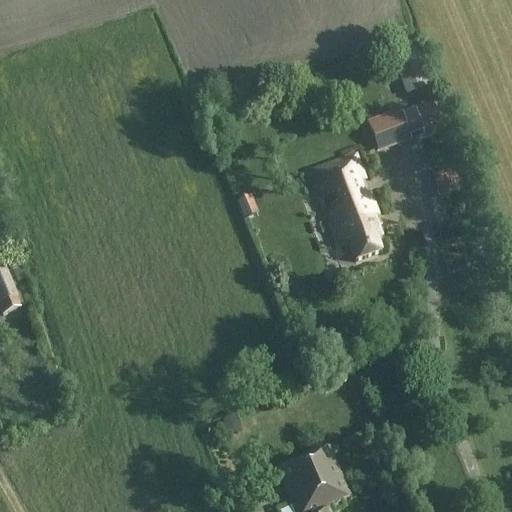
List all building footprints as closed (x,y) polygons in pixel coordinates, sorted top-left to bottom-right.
[(418,58),(394,61),(400,103),(424,99),(418,58)] [(401,118),(408,138),(439,127),(431,106),(401,118)] [(369,130),(377,150),(388,146),(380,126),(369,130)] [(346,246),(353,264),(379,254),(374,242),(379,240),(372,220),(375,218),(367,194),(361,197),(356,185),(362,183),(353,157),(310,173),(338,249),(346,246)] [(430,182),(440,205),(455,199),(446,176),(430,182)] [(236,206),(239,227),(254,225),(251,204),(236,206)] [(0,276),(0,314),(2,319),(22,311),(5,275),(0,276)] [(327,511),(326,509),(319,511),(314,511),(347,497),(326,449),(276,471),(294,511),(327,511)]
